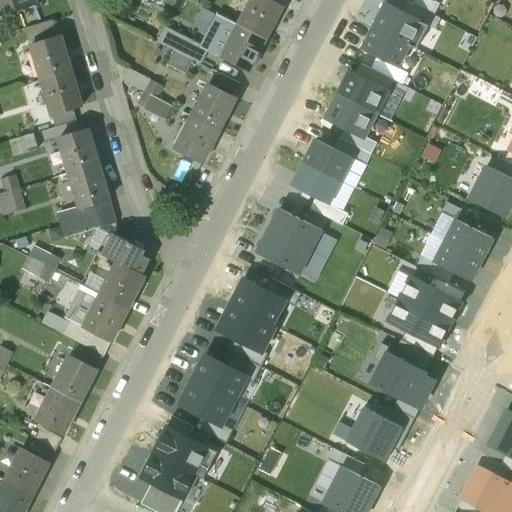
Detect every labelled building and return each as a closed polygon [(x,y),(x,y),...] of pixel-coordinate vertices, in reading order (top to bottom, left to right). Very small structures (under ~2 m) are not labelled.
[(0,0),(0,16),(36,5),(34,0),(0,0)] [(183,0),(167,0),(166,3),(178,9),(183,0)] [(282,6),(270,0),(251,0),(239,24),(239,25),(265,38),(282,6)] [(373,27),(409,46),(416,49),(428,26),(385,4),(373,27)] [(239,24),(224,16),(207,48),(208,49),(208,50),(248,71),(265,38),(239,25),(238,25),(239,24)] [(207,48),(165,27),(158,42),(201,64),(208,50),(208,49),(207,48)] [(409,46),(373,27),(362,50),(398,68),(409,46)] [(61,37),(31,46),(41,81),(71,72),(61,37)] [(361,64),(355,75),(387,91),(393,80),(361,64)] [(149,79),(128,69),(122,80),(143,92),(149,80),(149,79)] [(71,72),(41,81),(52,116),(73,109),(82,107),(71,72)] [(349,72),(337,94),(376,114),(390,121),(401,99),(387,92),(387,91),(355,75),(349,72)] [(240,83),(221,74),(216,84),(235,93),(240,83)] [(161,86),(149,80),(143,92),(155,98),(161,86)] [(235,97),(207,83),(191,116),(218,130),(235,97)] [(155,98),(143,92),(137,104),(149,110),(155,98)] [(376,114),(337,94),(326,118),(364,137),(376,114)] [(73,109),(52,116),(55,127),(76,120),(73,109)] [(218,130),(191,116),(175,149),(202,162),(218,130)] [(88,129),(58,138),(69,173),(99,164),(88,129)] [(316,140),(304,163),(340,181),(352,158),(316,140)] [(340,181),(304,163),(292,186),(328,204),(340,181)] [(99,164),(69,173),(79,208),(109,199),(99,164)] [(511,178),(487,166),(469,200),(504,217),(511,201),(511,178)] [(15,176),(2,180),(5,192),(19,188),(15,176)] [(19,188),(5,192),(9,205),(23,201),(19,188)] [(109,199),(79,208),(83,220),(91,217),(112,211),(109,199)] [(321,230),(279,209),(269,230),(311,251),(321,230)] [(112,211),(91,217),(94,229),(116,222),(112,211)] [(492,238),(456,220),(445,241),(481,260),(492,238)] [(311,251),(269,230),(257,253),(299,274),(311,251)] [(143,250),(113,234),(102,255),(116,262),(117,262),(141,274),(149,259),(141,255),(143,250)] [(481,260),(445,241),(435,263),(470,281),(481,260)] [(60,259),(48,253),(42,265),(54,271),(60,259)] [(116,262),(100,294),(128,308),(144,276),(141,274),(117,262),(116,262)] [(54,271),(42,265),(36,276),(48,283),(54,271)] [(460,303),(410,277),(399,299),(449,324),(460,303)] [(230,304),(275,327),(276,326),(272,324),(284,302),(284,300),(266,290),(244,279),(230,304)] [(272,279),(266,290),(284,300),(284,302),(295,307),(301,294),(272,279)] [(128,308),(100,294),(83,327),(111,341),(128,308)] [(449,324),(399,299),(388,320),(438,346),(449,324)] [(275,327),(230,304),(217,329),(236,339),(262,352),(263,351),(275,327)] [(51,312),(47,321),(63,328),(67,320),(51,312)] [(262,352),(236,339),(230,351),(261,367),(268,354),(263,351),(262,352)] [(398,359),(424,373),(433,356),(401,340),(395,351),(401,354),(398,359)] [(395,351),(381,343),(373,359),(382,363),(372,383),(420,407),(434,381),(423,376),(424,373),(398,359),(401,354),(395,351)] [(12,353),(0,347),(0,346),(0,361),(6,365),(12,353)] [(230,351),(224,363),(248,376),(247,378),(254,381),(261,367),(230,351)] [(224,363),(205,354),(192,379),(235,401),(247,378),(248,376),(224,363)] [(97,369),(69,355),(52,388),(80,402),(97,369)] [(235,401),(192,379),(179,403),(200,414),(222,426),(222,424),(235,401)] [(52,388),(36,420),(64,434),(80,402),(52,388)] [(409,430),(363,407),(346,442),(385,462),(393,448),(398,451),(409,430)] [(489,444),(511,456),(511,413),(506,411),(489,444)] [(233,430),(222,424),(222,426),(200,414),(194,427),(226,443),(233,430)] [(62,438),(41,427),(35,438),(57,449),(62,438)] [(217,452),(167,427),(153,453),(196,475),(203,479),(217,452)] [(56,449),(36,439),(31,449),(51,459),(56,449)] [(49,463),(21,448),(5,481),(32,495),(49,463)] [(196,475),(153,453),(141,477),(152,482),(184,498),(196,475)] [(460,500),(484,511),(511,511),(511,483),(478,466),(460,500)] [(323,504),(338,511),(365,511),(379,486),(342,467),(323,504)] [(23,511),(32,495),(5,481),(0,489),(0,511),(23,511)] [(176,511),(184,498),(152,482),(140,504),(156,511),(176,511)]
